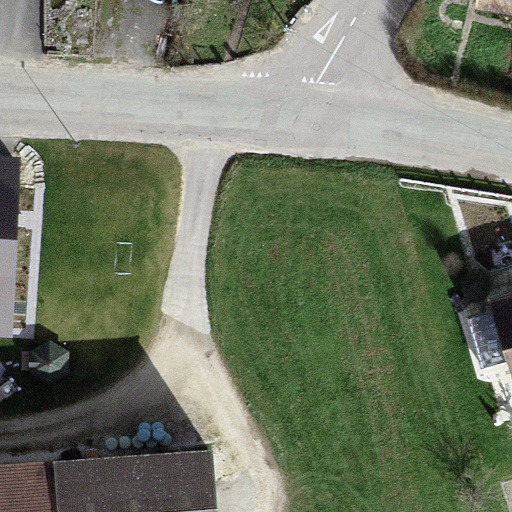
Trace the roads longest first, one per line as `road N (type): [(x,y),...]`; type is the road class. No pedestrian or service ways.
road 1 (tertiary): [(323,108),(0,98)]
road 2 (tertiary): [(511,130),(323,108)]
